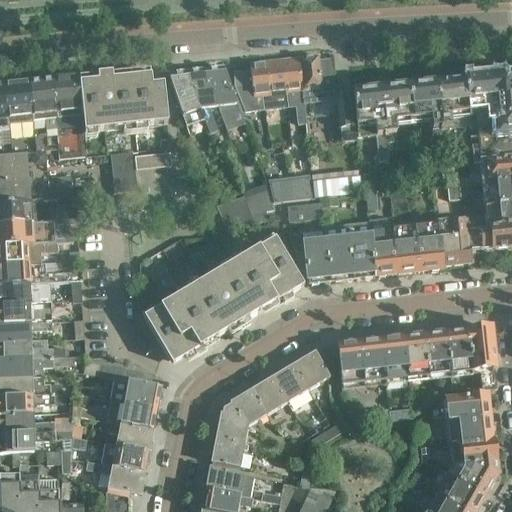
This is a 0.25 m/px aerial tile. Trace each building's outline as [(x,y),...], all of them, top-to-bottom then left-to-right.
[(319,58),(299,60),(302,94),(303,107),(332,103),(330,90),(334,89),(329,62),(319,62),(319,58)] [(299,60),(282,63),(285,95),(287,107),(292,107),(293,127),(305,125),(303,107),(302,94),(299,60)] [(282,63),(265,65),(270,107),(270,111),(280,110),(286,109),(288,109),(287,107),(285,95),(282,63)] [(265,65),(250,67),(251,79),(233,84),(243,110),(270,107),(265,65)] [(223,69),(203,71),(218,109),(226,131),(243,125),(237,107),(223,69)] [(186,74),(208,132),(209,136),(217,133),(209,110),(218,109),(203,71),(186,74)] [(97,79),(78,81),(82,117),(84,136),(85,141),(96,140),(97,139),(97,138),(97,134),(124,131),(125,135),(126,136),(127,136),(147,134),(149,134),(149,133),(149,129),(164,127),(164,126),(166,126),(162,89),(151,90),(149,74),(111,77),(111,76),(97,77),(97,79)] [(186,74),(171,75),(168,76),(181,113),(185,126),(196,123),(201,135),(208,132),(186,74)] [(464,82),(463,82),(467,116),(472,163),(479,162),(511,158),(511,88),(503,89),(501,78),(464,82)] [(78,82),(53,84),(56,119),(57,124),(62,162),(85,159),(82,121),(82,117),(78,81),(78,82)] [(463,82),(407,88),(411,123),(430,121),(432,132),(433,132),(434,148),(452,146),(450,130),(451,130),(450,119),(467,116),(463,82)] [(53,84),(28,87),(32,126),(46,125),(47,137),(58,136),(57,124),(56,119),(53,84)] [(28,87),(3,89),(8,123),(20,122),(20,127),(32,126),(28,87)] [(353,94),(353,95),(355,129),(356,129),(374,127),(378,164),(387,163),(387,152),(397,151),(396,136),(395,125),(411,123),(407,88),(353,94)] [(0,135),(9,135),(8,123),(3,89),(0,89),(0,135)] [(340,120),(341,126),(342,142),(357,140),(356,129),(355,129),(353,95),(341,97),(343,119),(340,120)] [(26,157),(0,159),(0,207),(32,204),(49,202),(74,199),(72,178),(47,180),(46,164),(45,155),(26,157)] [(132,155),(110,157),(114,196),(137,193),(134,172),(133,159),(132,155)] [(170,156),(133,159),(134,172),(171,169),(170,156)] [(511,158),(479,162),(479,163),(484,218),(479,219),(480,232),(511,228),(511,158)] [(389,174),(391,192),(417,189),(415,171),(389,174)] [(457,188),(456,176),(446,177),(447,189),(457,188)] [(310,179),(289,181),(293,204),(313,202),(310,179)] [(293,204),(289,181),(267,183),(276,205),(293,204)] [(372,194),(371,181),(360,182),(362,195),(372,194)] [(362,195),(360,182),(332,186),(333,200),(362,197),(362,195)] [(462,201),(470,200),(469,188),(461,189),(462,201)] [(269,189),(243,198),(254,225),(281,218),(269,189)] [(459,190),(447,191),(449,204),(461,203),(459,190)] [(402,192),(387,194),(388,211),(404,209),(402,192)] [(375,194),(372,194),(365,195),(367,212),(377,211),(375,194)] [(225,232),(254,225),(242,198),(216,207),(225,232)] [(335,200),(320,202),(320,205),(287,209),(289,224),(322,220),(321,210),(336,208),(335,200)] [(32,204),(0,207),(0,230),(33,229),(33,223),(32,204)] [(476,207),(463,208),(464,221),(466,220),(477,219),(476,207)] [(434,218),(435,227),(440,271),(441,271),(441,268),(469,266),(468,252),(470,252),(470,247),(469,247),(466,223),(447,224),(447,216),(434,218)] [(511,247),(511,228),(480,232),(479,219),(477,219),(466,220),(466,223),(469,247),(470,247),(470,252),(511,247)] [(33,229),(0,230),(0,248),(28,248),(32,248),(35,247),(46,247),(57,246),(61,246),(74,245),(81,228),(83,223),(83,221),(83,220),(59,221),(33,223),(33,229)] [(303,246),(307,286),(309,286),(311,287),(317,287),(318,284),(362,280),(364,281),(371,281),(372,279),(376,278),(371,238),(369,238),(368,225),(324,229),(325,243),(308,245),(308,246),(303,246)] [(371,238),(376,278),(378,280),(384,279),(385,277),(429,272),(431,274),(438,274),(439,271),(440,271),(435,227),(369,235),(369,238),(371,238)] [(274,241),(231,267),(259,315),(285,300),(303,289),(274,241)] [(57,246),(46,247),(46,254),(57,254),(57,246)] [(28,248),(0,248),(0,268),(29,267),(43,266),(42,254),(46,254),(46,247),(35,247),(32,248),(28,248)] [(29,267),(0,268),(0,288),(30,286),(49,285),(64,284),(64,276),(47,277),(46,266),(43,266),(29,267)] [(231,267),(188,293),(216,341),(259,315),(231,267)] [(148,280),(140,281),(141,293),(153,293),(153,284),(148,280)] [(80,283),(72,283),(73,305),(76,305),(82,304),(82,305),(81,283),(80,283)] [(30,286),(0,288),(0,306),(23,306),(31,306),(49,305),(49,285),(30,286)] [(154,305),(153,293),(141,293),(142,306),(154,305)] [(188,293),(143,319),(171,367),(216,341),(188,293)] [(23,306),(0,306),(0,327),(23,326),(52,325),(52,315),(51,306),(51,305),(49,305),(31,306),(23,306)] [(84,341),(83,322),(74,323),(75,342),(84,341)] [(23,326),(0,327),(0,345),(31,343),(31,334),(52,333),(52,325),(23,326)] [(475,332),(467,333),(472,375),(493,372),(493,369),(494,369),(490,330),(488,330),(487,329),(474,330),(475,332)] [(404,340),(402,340),(406,382),(472,375),(467,333),(465,333),(464,331),(455,332),(456,334),(413,339),(412,337),(404,338),(404,340)] [(339,347),(337,347),(342,389),(406,382),(402,340),(399,340),(399,339),(390,340),(391,341),(348,346),(348,344),(339,345),(339,347)] [(31,343),(0,345),(0,363),(32,362),(66,360),(66,351),(32,352),(31,343)] [(315,355),(294,368),(309,393),(330,380),(328,378),(315,355)] [(32,362),(0,363),(0,381),(32,379),(32,371),(73,368),(73,360),(32,362)] [(124,384),(126,372),(86,364),(83,376),(124,384)] [(294,368),(273,380),(288,405),(309,393),(294,368)] [(100,401),(109,402),(124,405),(156,411),(158,403),(160,402),(162,395),(160,393),(160,391),(151,389),(154,377),(134,373),(126,372),(124,384),(128,385),(127,389),(125,397),(102,393),(100,401)] [(0,381),(0,399),(65,396),(64,388),(44,388),(43,379),(32,379),(0,381)] [(273,380),(252,393),(267,417),(288,405),(273,380)] [(451,396),(450,386),(443,387),(443,397),(451,396)] [(252,393),(232,404),(248,429),(267,417),(252,393)] [(0,399),(0,419),(14,418),(26,418),(34,417),(33,408),(72,406),(73,396),(0,399)] [(445,400),(452,469),(495,464),(494,454),(491,452),(487,411),(489,409),(489,402),(486,400),(486,397),(481,397),(481,396),(445,400)] [(112,425),(120,426),(152,432),(152,431),(155,430),(156,423),(155,421),(156,411),(124,405),(109,402),(105,423),(112,425)] [(220,417),(216,441),(245,446),(248,429),(232,404),(231,405),(232,407),(223,412),(222,417),(220,417)] [(97,416),(73,406),(73,419),(99,424),(99,421),(98,418),(97,416)] [(388,425),(387,413),(387,412),(370,413),(371,429),(388,427),(388,425)] [(398,424),(397,412),(387,413),(388,425),(398,424)] [(14,418),(0,419),(0,437),(72,434),(72,423),(34,426),(34,417),(26,418),(14,418)] [(343,424),(333,430),(338,437),(347,431),(343,424)] [(118,436),(116,447),(148,453),(149,452),(151,451),(152,444),(150,442),(152,432),(120,426),(112,425),(110,434),(118,436)] [(73,427),(72,439),(80,441),(83,429),(73,427)] [(333,430),(320,437),(325,445),(337,437),(333,430)] [(72,434),(0,437),(0,455),(4,455),(4,456),(34,454),(34,444),(72,442),(72,434)] [(427,435),(417,437),(418,447),(428,446),(427,435)] [(308,445),(307,447),(317,449),(325,445),(320,437),(308,445)] [(216,441),(211,465),(240,470),(245,446),(216,441)] [(84,453),(86,444),(73,442),(73,451),(84,453)] [(116,447),(112,468),(144,474),(146,466),(148,464),(149,458),(148,456),(148,453),(116,447)] [(307,447),(305,461),(314,462),(317,449),(307,447)] [(429,447),(419,449),(420,458),(430,456),(429,447)] [(71,476),(72,454),(62,455),(63,476),(71,476)] [(60,455),(45,455),(45,467),(60,467),(60,455)] [(20,469),(20,456),(8,456),(8,469),(20,469)] [(302,474),(312,475),(314,462),(305,461),(302,474)] [(452,470),(428,511),(475,511),(489,489),(491,490),(495,482),(493,481),(496,476),(495,464),(452,469),(452,470)] [(107,492),(108,492),(124,495),(124,494),(140,497),(141,494),(143,493),(144,486),(143,484),(144,474),(112,468),(90,465),(89,474),(110,477),(107,492)] [(208,484),(207,491),(240,498),(244,478),(211,471),(210,473),(208,475),(207,482),(208,484)] [(309,489),(312,475),(302,474),(300,488),(309,489)] [(420,487),(424,480),(414,475),(410,482),(420,487)] [(20,477),(0,477),(0,511),(20,511),(21,484),(20,477)] [(60,511),(60,482),(41,482),(41,511),(60,511)] [(416,495),(420,487),(410,482),(406,489),(416,495)] [(41,511),(40,484),(21,484),(20,511),(41,511)] [(62,485),(62,501),(70,501),(70,485),(62,485)] [(203,511),(202,511),(237,511),(240,498),(207,491),(205,501),(203,502),(201,509),(203,511)] [(326,511),(335,494),(313,491),(302,511),(326,511)] [(267,495),(250,492),(248,500),(266,504),(280,507),(282,497),(268,495),(267,495)] [(113,511),(114,496),(106,495),(105,511),(113,511)] [(83,511),(95,511),(95,502),(83,502),(83,506),(83,511)]
